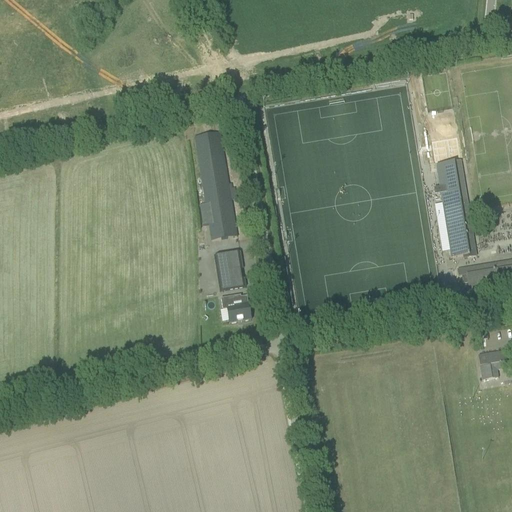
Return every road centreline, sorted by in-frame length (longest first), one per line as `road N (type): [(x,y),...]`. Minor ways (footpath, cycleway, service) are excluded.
road 1 (unclassified): [(278,345),(241,102),(473,48),(488,26),(490,0)]
road 2 (unclassified): [(278,345),(0,419)]
road 3 (track): [(241,102),(0,150)]
road 4 (unclassified): [(511,308),(278,345)]
road 5 (unclassified): [(310,511),(278,345)]
